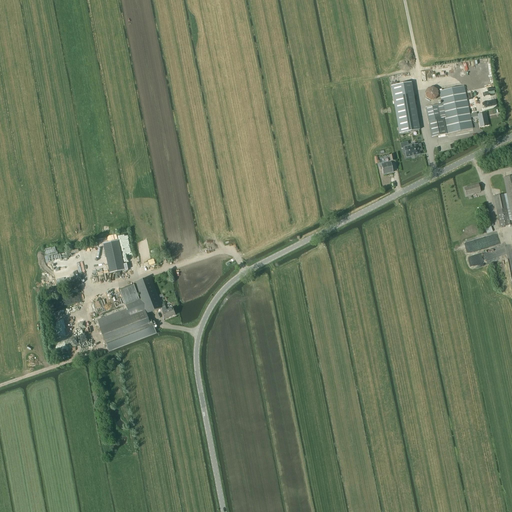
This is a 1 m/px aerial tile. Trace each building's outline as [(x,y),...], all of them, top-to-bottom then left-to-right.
[(439,91),(443,111),(448,134),(473,129),(464,86),(439,91)] [(421,131),(415,100),(394,104),(400,135),(421,131)] [(444,118),(441,104),(425,108),(431,137),(447,134),(444,118)] [(486,113),(478,115),(480,127),(488,125),(486,113)] [(403,149),(404,153),(405,153),(406,158),(419,155),(419,151),(422,151),(420,144),(417,145),(413,146),(412,144),(408,145),(408,147),(404,148),(403,149)] [(391,163),(387,163),(381,165),(381,167),(380,167),(381,170),(382,170),(383,174),(393,172),(391,163)] [(511,220),(511,175),(503,177),(506,194),(493,196),(500,227),(510,225),(510,221),(511,220)] [(480,192),(478,184),(464,188),(466,196),(480,192)] [(108,247),(117,280),(134,274),(125,242),(108,247)] [(98,263),(80,267),(86,290),(104,286),(98,263)] [(162,312),(167,310),(164,304),(162,305),(151,277),(134,283),(140,299),(139,299),(133,284),(119,290),(125,305),(93,317),(98,329),(100,329),(105,344),(109,353),(157,334),(151,320),(148,321),(145,314),(161,308),(162,312)] [(172,308),(167,310),(162,312),(165,319),(175,315),(172,308)]
